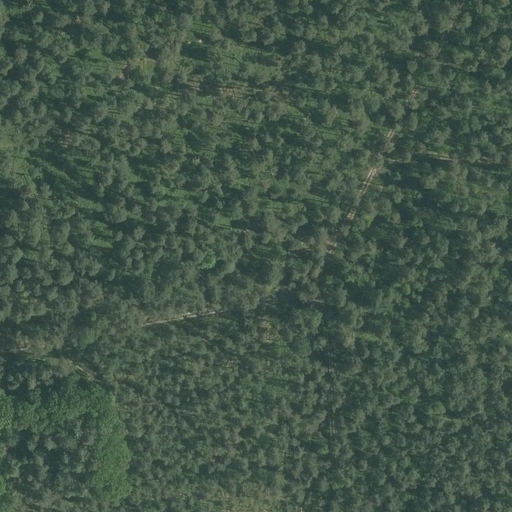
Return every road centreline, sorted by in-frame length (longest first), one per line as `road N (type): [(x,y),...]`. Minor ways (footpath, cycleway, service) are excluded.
road 1 (track): [(317,267),(266,299),(0,352)]
road 2 (track): [(459,0),(330,248)]
road 3 (track): [(317,267),(333,511)]
